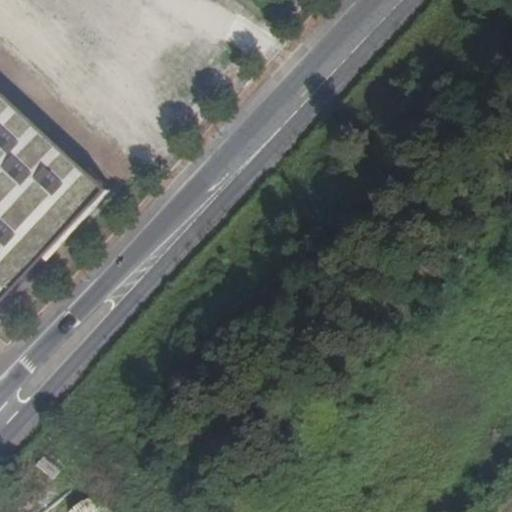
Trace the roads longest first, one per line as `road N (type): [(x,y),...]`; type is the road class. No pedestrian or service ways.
road 1 (secondary): [(0,418),(396,0)]
road 2 (unknown): [(318,82),(221,29),(154,15),(120,77),(114,107),(137,142),(180,178)]
